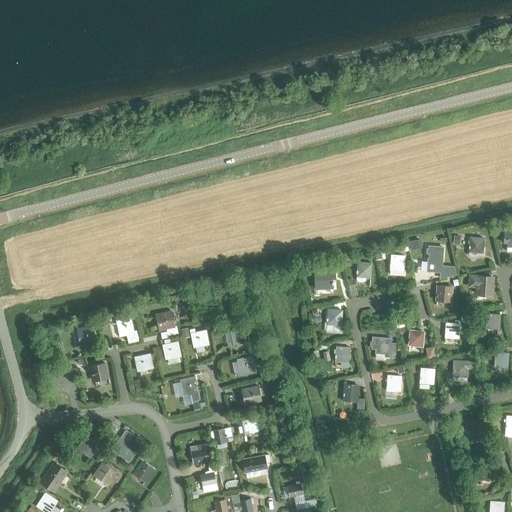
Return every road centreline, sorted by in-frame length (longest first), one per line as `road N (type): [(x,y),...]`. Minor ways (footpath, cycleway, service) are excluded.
road 1 (tertiary): [(0,219),(511,87)]
road 2 (residential): [(511,393),(380,417),(350,305),(417,290),(423,316)]
road 3 (residential): [(164,429),(213,419),(221,410),(211,365),(195,368)]
